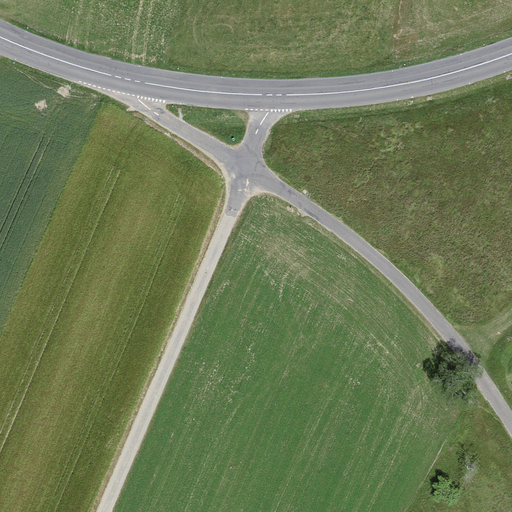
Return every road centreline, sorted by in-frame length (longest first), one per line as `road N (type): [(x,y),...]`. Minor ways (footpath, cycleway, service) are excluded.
road 1 (tertiary): [(511,52),(391,86),(262,94),(128,77),(0,36)]
road 2 (track): [(511,417),(441,325),(351,238),(144,101),(128,77)]
road 3 (track): [(104,511),(238,198),(262,94)]
